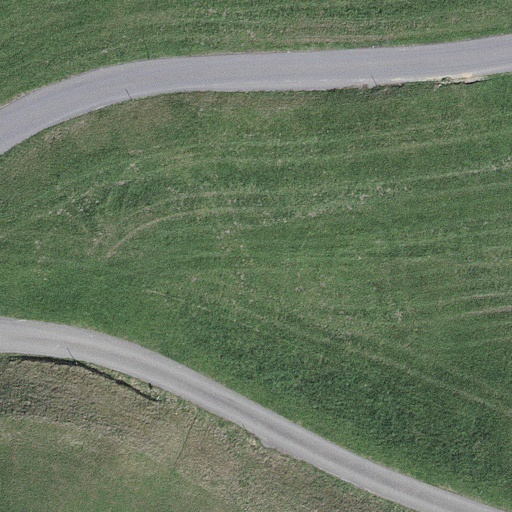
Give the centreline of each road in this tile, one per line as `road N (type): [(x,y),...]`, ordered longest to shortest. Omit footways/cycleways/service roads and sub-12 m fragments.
road 1 (track): [(0,333),(122,350),(511,508)]
road 2 (residential): [(511,50),(406,66),(138,73),(31,109),(0,128)]
